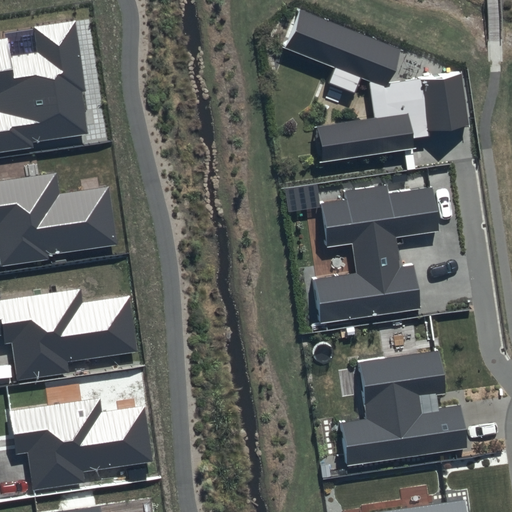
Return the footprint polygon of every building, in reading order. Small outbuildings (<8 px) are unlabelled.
[(399,43),(295,2),(279,42),(366,75),(371,114),(312,121),(316,153),(405,143),(404,131),(419,129),(419,124),(461,119),(454,68),(386,76),(399,43)] [(81,84),(71,15),(31,21),(35,46),(7,50),(4,30),(0,30),(0,145),(30,142),(29,136),(84,128),(78,85),(81,84)] [(54,165),(0,173),(0,259),(46,253),(45,249),(113,238),(105,180),(57,187),(54,165)] [(315,317),(417,305),(410,255),(395,257),(392,232),(433,227),(427,182),(382,188),(381,179),(341,184),(342,194),(316,197),(321,241),(348,237),(352,269),(309,274),(315,317)] [(79,282),(0,293),(0,339),(10,338),(15,375),(66,368),(64,357),(134,346),(126,290),(81,297),(79,282)] [(435,346),(356,358),(365,416),(338,420),(343,458),(460,440),(454,401),(433,404),(431,391),(441,389),(435,346)] [(98,393),(6,406),(13,452),(29,449),(35,486),(85,479),(84,467),(154,457),(145,401),(100,408),(98,393)] [(459,511),(457,496),(366,507),(367,511),(459,511)] [(100,511),(99,501),(35,510),(35,511),(154,511),(152,511),(100,511)]
